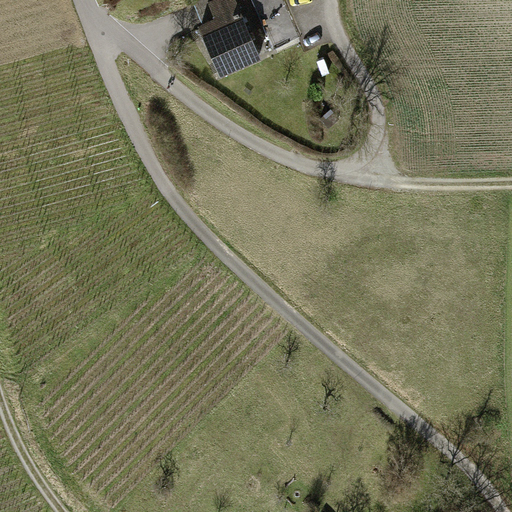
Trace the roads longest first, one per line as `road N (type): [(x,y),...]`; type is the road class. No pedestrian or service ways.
road 1 (track): [(86,0),(152,162),(187,220),(300,330),(495,496),(502,511)]
road 2 (track): [(100,38),(138,49),(197,109),(266,158),(351,181),(380,137),(380,104),(346,50),(335,0)]
road 3 (track): [(511,185),(351,181)]
road 4 (track): [(64,511),(35,480),(0,389)]
